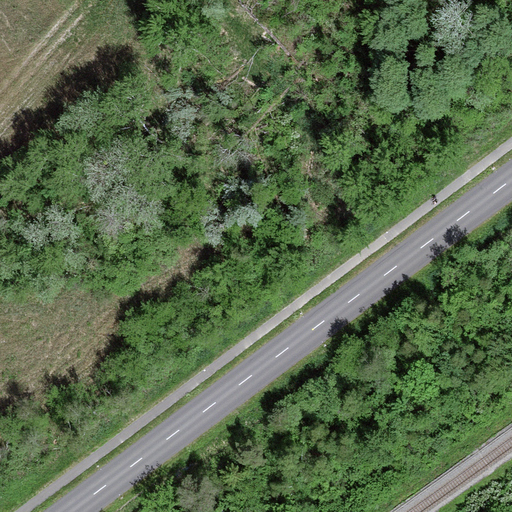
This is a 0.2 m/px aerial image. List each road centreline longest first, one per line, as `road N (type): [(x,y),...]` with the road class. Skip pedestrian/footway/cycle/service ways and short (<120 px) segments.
road 1 (secondary): [(69,511),(511,178)]
road 2 (track): [(392,268),(471,394)]
